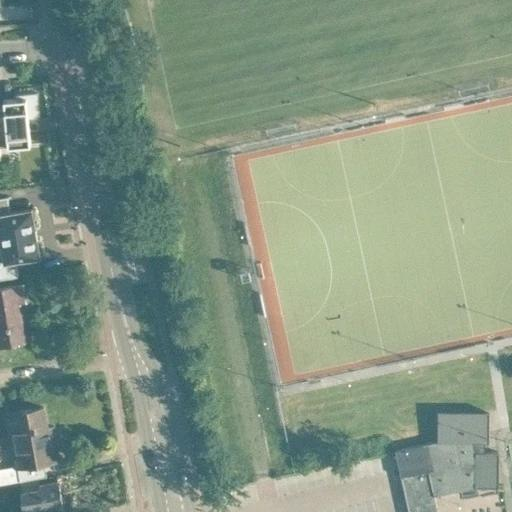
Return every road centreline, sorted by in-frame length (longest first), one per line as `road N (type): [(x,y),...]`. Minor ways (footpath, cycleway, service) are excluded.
road 1 (residential): [(124,325),(69,48)]
road 2 (residential): [(188,511),(171,409),(124,325)]
road 3 (residential): [(124,325),(160,511)]
